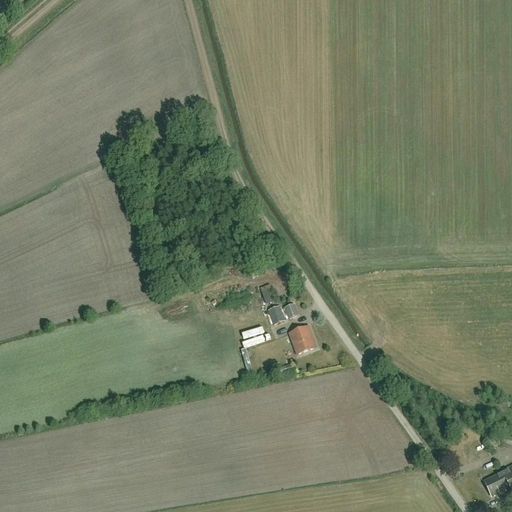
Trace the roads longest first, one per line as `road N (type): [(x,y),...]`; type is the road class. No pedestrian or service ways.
road 1 (track): [(187,0),(244,188),(318,301)]
road 2 (unclassified): [(465,511),(318,301)]
